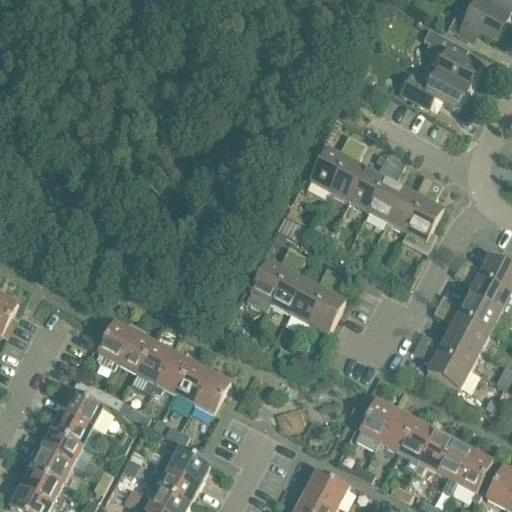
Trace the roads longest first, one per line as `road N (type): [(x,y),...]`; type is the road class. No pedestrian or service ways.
road 1 (residential): [(371,380),(466,226),(487,209)]
road 2 (residential): [(0,443),(65,323)]
